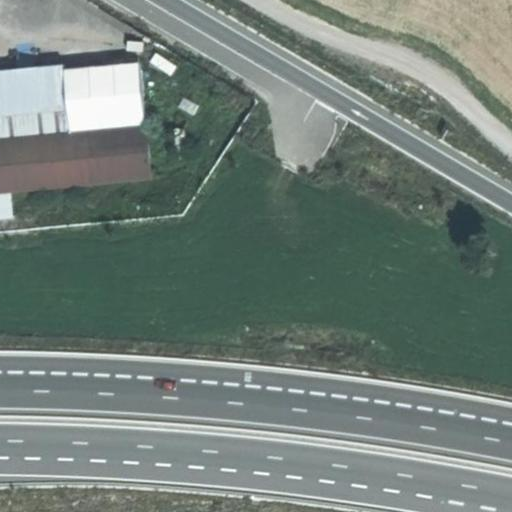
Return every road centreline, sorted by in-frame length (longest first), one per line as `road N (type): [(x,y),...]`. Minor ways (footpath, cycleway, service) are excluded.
road 1 (trunk): [(511,442),(234,401),(0,389)]
road 2 (trunk): [(0,441),(208,451),(511,494)]
road 3 (trunk): [(0,466),(205,477),(459,511)]
road 4 (secondary): [(511,204),(149,0)]
road 5 (track): [(246,0),(294,29),(397,68),(511,146)]
